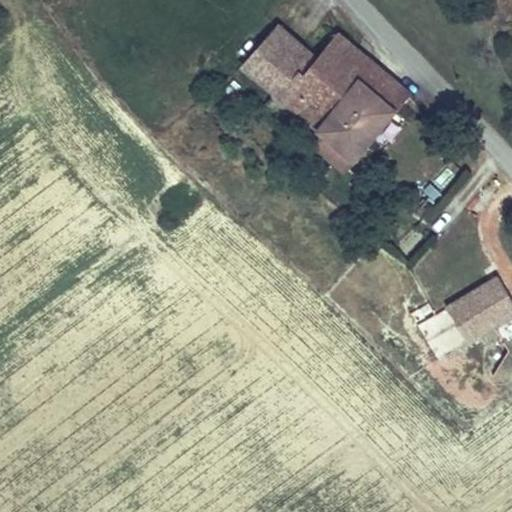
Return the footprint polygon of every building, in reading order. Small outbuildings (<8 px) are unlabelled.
[(274,70),(289,81),(318,53),(281,20),(241,63),(264,85),(274,70)] [(339,29),(318,53),(289,81),(302,90),(290,107),(318,131),(308,144),(348,174),(413,90),(378,60),(356,87),(332,68),(356,42),(339,29)] [(356,42),(332,68),(356,87),(378,60),(356,42)] [(274,70),(264,85),(277,96),(289,81),(274,70)] [(289,81),(277,96),(290,107),(302,90),(289,81)] [(511,320),(511,294),(499,271),(445,303),(469,344),(511,320)]
